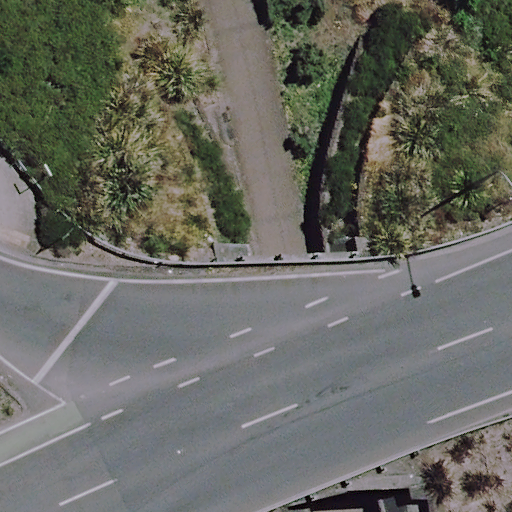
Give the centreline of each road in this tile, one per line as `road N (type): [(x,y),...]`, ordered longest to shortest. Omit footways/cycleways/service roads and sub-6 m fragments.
road 1 (primary): [(0,302),(76,334),(369,374)]
road 2 (primary): [(57,511),(369,374)]
road 3 (primary): [(369,374),(511,323)]
